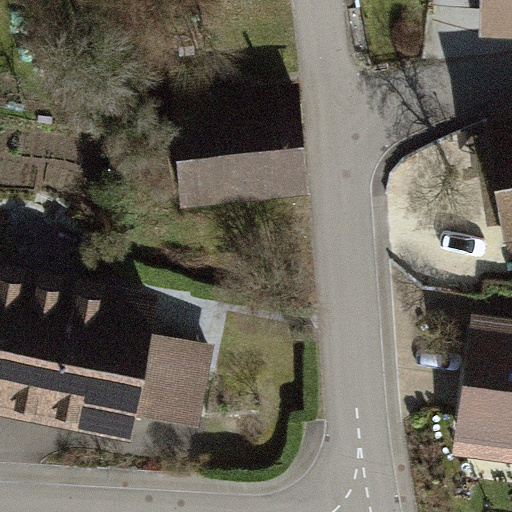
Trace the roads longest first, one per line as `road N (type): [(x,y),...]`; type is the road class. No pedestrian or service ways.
road 1 (residential): [(373,511),(344,111)]
road 2 (residential): [(344,111),(511,82)]
road 3 (residential): [(0,504),(148,511)]
